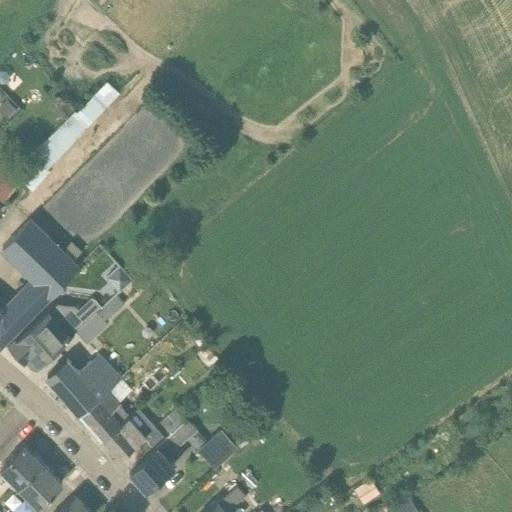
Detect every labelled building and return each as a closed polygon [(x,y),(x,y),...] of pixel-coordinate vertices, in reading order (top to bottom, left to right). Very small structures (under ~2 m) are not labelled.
[(39,162),(23,179),(34,189),(50,171),(47,168),(65,151),(63,148),(76,137),(77,138),(120,93),(108,80),(32,154),(39,162)] [(3,102),(0,104),(0,111),(5,117),(12,110),(3,102)] [(0,187),(9,195),(23,179),(39,162),(32,154),(28,151),(0,183),(0,187)] [(80,264),(80,263),(75,258),(83,250),(66,235),(58,243),(32,217),(1,249),(30,278),(1,307),(0,306),(0,344),(1,343),(13,328),(48,295),(80,264)] [(119,289),(131,278),(117,263),(105,274),(119,289)] [(85,322),(95,312),(101,307),(93,298),(76,313),(85,322)] [(59,307),(51,313),(48,310),(10,344),(24,359),(29,355),(38,365),(71,335),(76,330),(85,322),(76,313),(73,309),(59,307)] [(85,322),(76,330),(87,342),(106,324),(95,312),(85,322)] [(200,335),(194,339),(199,345),(205,341),(200,335)] [(202,351),(209,359),(214,355),(207,347),(202,351)] [(80,413),(108,388),(121,377),(108,362),(98,372),(90,362),(77,373),(65,360),(47,375),(80,413)] [(121,402),(109,388),(108,388),(80,413),(103,438),(129,416),(119,404),(121,402)] [(183,414),(177,407),(176,407),(161,420),(171,432),(186,418),(183,414)] [(130,469),(164,438),(155,427),(139,408),(130,416),(129,416),(103,438),(120,458),(130,469)] [(167,456),(176,448),(197,429),(186,418),(171,432),(164,438),(130,469),(129,469),(147,489),(162,476),(175,465),(167,456)] [(215,468),(237,448),(221,429),(198,449),(215,468)] [(18,484),(42,461),(24,442),(0,466),(18,484)] [(38,505),(62,481),(42,461),(18,484),(38,505)] [(354,489),(363,502),(379,492),(371,478),(354,489)] [(229,511),(227,509),(245,494),(236,485),(208,509),(203,511),(229,511)] [(91,511),(74,494),(55,511),(91,511)]
